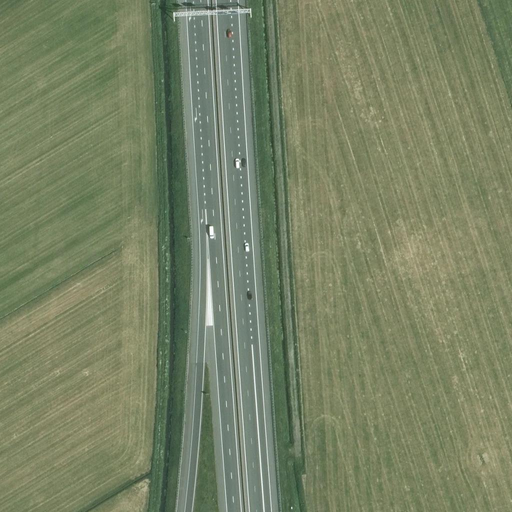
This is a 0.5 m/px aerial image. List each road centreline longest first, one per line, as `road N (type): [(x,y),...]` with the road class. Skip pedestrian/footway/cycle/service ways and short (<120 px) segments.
road 1 (motorway): [(256,511),(222,0)]
road 2 (trunk): [(213,209),(189,511)]
road 3 (motorway): [(213,209),(233,511)]
road 4 (motorway): [(200,0),(213,209)]
